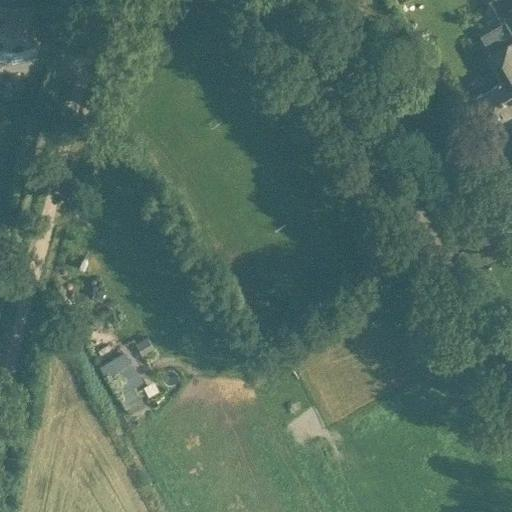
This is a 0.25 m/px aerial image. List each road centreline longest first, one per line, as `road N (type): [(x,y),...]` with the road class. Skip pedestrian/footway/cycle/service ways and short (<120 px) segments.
road 1 (track): [(0,415),(102,0)]
road 2 (residential): [(262,0),(316,45),(414,203),(437,224),(511,217)]
